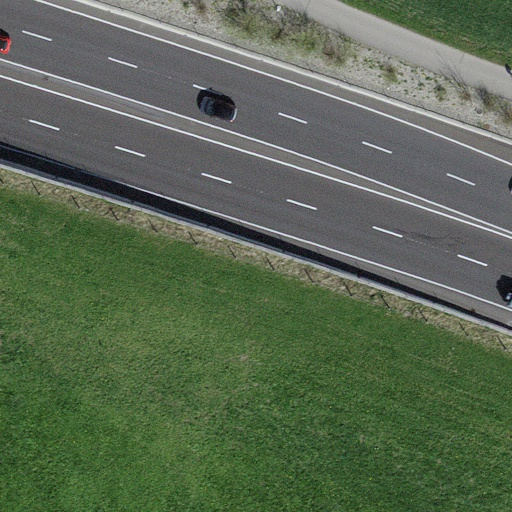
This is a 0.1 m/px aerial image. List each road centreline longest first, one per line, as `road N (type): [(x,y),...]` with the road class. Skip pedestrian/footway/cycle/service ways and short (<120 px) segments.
road 1 (primary): [(335,166),(124,60),(0,20)]
road 2 (primary): [(0,77),(335,166)]
road 3 (primary): [(335,166),(511,237)]
